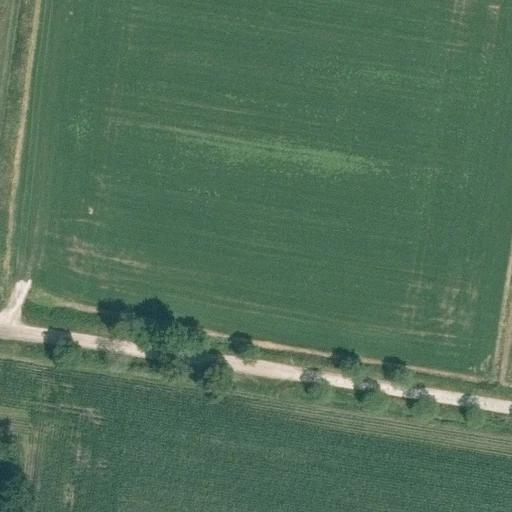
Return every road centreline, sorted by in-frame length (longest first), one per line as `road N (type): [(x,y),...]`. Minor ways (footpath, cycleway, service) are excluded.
road 1 (track): [(511,409),(0,327)]
road 2 (track): [(0,322),(13,309),(22,273),(52,0)]
